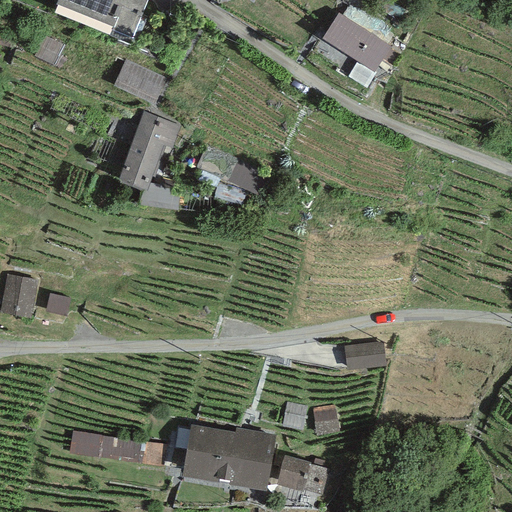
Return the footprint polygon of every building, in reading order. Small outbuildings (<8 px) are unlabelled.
[(141,1),(139,0),(51,0),(48,10),(126,40),(141,1)] [(385,50),(333,15),(313,46),(365,81),(385,50)] [(117,87),(158,104),(171,75),(130,57),(117,87)] [(181,127),(143,113),(116,187),(146,198),(164,149),(172,152),(181,127)] [(263,171),(206,145),(194,171),(251,197),(263,171)] [(40,280),(7,273),(0,308),(0,311),(32,317),(40,280)] [(380,339),(345,343),(347,367),(383,363),(380,339)] [(307,406),(287,402),(282,423),(301,428),(307,406)] [(334,405),(314,407),(318,433),(338,431),(334,405)] [(235,430),(191,422),(183,470),(266,485),(276,432),(236,425),(235,430)] [(165,443),(72,428),(69,448),(162,464),(165,443)] [(326,467),(283,454),(275,481),(318,494),(326,467)]
